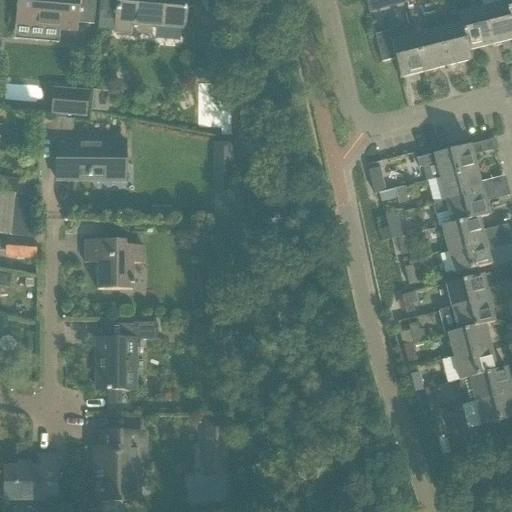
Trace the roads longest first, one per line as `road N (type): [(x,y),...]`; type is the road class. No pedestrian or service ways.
road 1 (residential): [(502,98),(368,129),(349,102),(327,0)]
road 2 (residential): [(0,401),(51,411),(49,228)]
